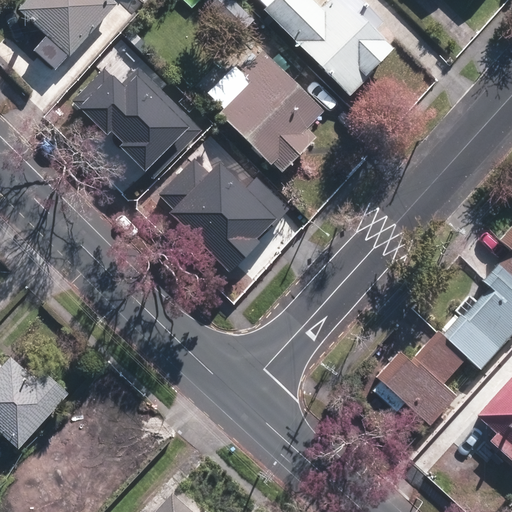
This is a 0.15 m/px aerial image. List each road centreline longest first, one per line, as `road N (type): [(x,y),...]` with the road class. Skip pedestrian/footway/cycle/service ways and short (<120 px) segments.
road 1 (residential): [(511,94),(235,397)]
road 2 (secondary): [(235,397),(0,164)]
road 3 (secondary): [(363,511),(235,397)]
